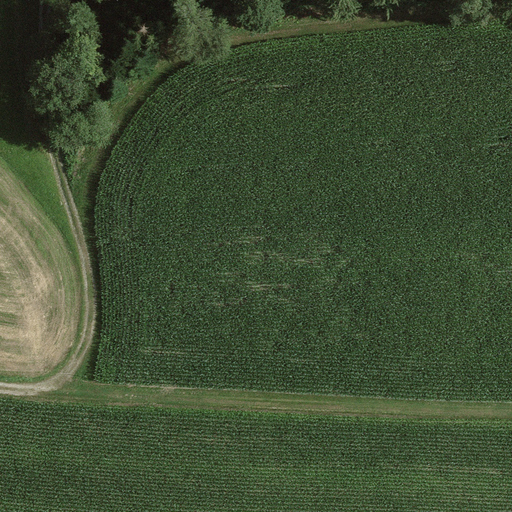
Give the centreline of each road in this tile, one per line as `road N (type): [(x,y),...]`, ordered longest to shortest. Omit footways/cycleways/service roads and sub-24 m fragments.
road 1 (track): [(0,387),(511,409)]
road 2 (track): [(45,0),(48,111),(92,298),(72,365),(31,393)]
